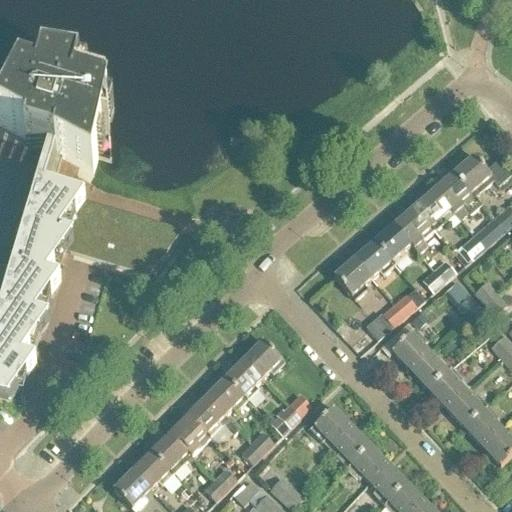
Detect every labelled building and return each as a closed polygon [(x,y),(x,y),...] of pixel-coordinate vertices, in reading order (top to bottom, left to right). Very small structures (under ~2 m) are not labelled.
[(23,84),(21,84),(9,106),(0,123),(0,129),(28,144),(26,151),(40,155),(30,190),(28,190),(13,241),(30,246),(0,345),(0,405),(10,409),(19,396),(16,396),(20,381),(28,384),(37,371),(23,367),(31,355),(28,355),(32,340),(40,343),(49,330),(35,326),(43,314),(40,314),(44,299),(52,302),(61,289),(47,285),(55,273),(52,273),(57,258),(64,261),(67,257),(148,282),(183,236),(52,196),(62,163),(94,179),(96,170),(98,160),(92,158),(95,147),(100,149),(103,140),(110,142),(109,125),(101,122),(104,112),(108,114),(108,99),(78,90),(81,79),(43,73),(38,92),(33,90),(31,95),(19,91),(23,84)] [(475,162),(454,180),(474,204),(475,203),(494,187),(499,193),(511,181),(499,166),(487,177),(475,162)] [(454,180),(434,197),(455,221),(454,221),(460,227),(468,220),(470,222),(482,211),(475,203),(474,204),(454,180)] [(434,197),(414,214),(434,238),(454,221),(455,221),(434,197)] [(511,214),(511,212),(495,226),(505,238),(511,232),(511,214)] [(414,214),(394,231),(412,251),(419,260),(428,252),(424,247),(434,238),(414,214)] [(394,231),(375,248),(395,272),(407,262),(404,258),(412,251),(394,231)] [(486,234),(474,244),(485,256),(496,246),(486,234)] [(485,256),(474,244),(463,254),(473,266),(485,256)] [(375,248),(354,265),(372,285),(380,278),(383,282),(395,272),(375,248)] [(372,285),(354,265),(335,282),(355,306),(367,296),(364,292),(372,285)] [(446,268),(435,278),(445,290),(457,280),(446,268)] [(445,290),(435,278),(423,288),(434,300),(445,290)] [(475,300),(485,311),(497,301),(487,289),(475,300)] [(497,301),(485,311),(495,322),(507,312),(497,301)] [(407,302),(395,312),(406,324),(417,314),(407,302)] [(458,315),(468,326),(480,316),(470,304),(458,315)] [(406,324),(395,312),(383,322),(394,334),(406,324)] [(480,316),(468,326),(478,337),(490,327),(480,316)] [(428,327),(421,320),(412,329),(418,336),(428,327)] [(392,358),(411,378),(430,360),(423,352),(427,349),(415,337),(392,358)] [(492,354),(502,365),(511,356),(511,352),(504,343),(492,354)] [(263,347),(244,366),(263,385),(270,378),(274,381),(285,370),(263,347)] [(511,356),(502,365),(511,377),(511,376),(511,356)] [(411,378),(429,397),(452,375),(441,364),(438,367),(430,360),(411,378)] [(244,366),(226,385),(248,407),(259,396),(255,393),(263,385),(244,366)] [(429,397),(447,416),(466,398),(459,390),(462,387),(452,375),(429,397)] [(226,385),(207,403),(226,422),(233,415),(237,418),(248,407),(226,385)] [(447,416),(465,435),(487,413),(477,402),(473,405),(466,398),(447,416)] [(301,402),(290,413),(301,424),(312,413),(301,402)] [(226,422),(207,403),(189,421),(211,444),(221,434),(223,435),(225,433),(234,442),(240,436),(226,422)] [(301,424),(290,413),(279,424),(290,435),(301,424)] [(465,435),(482,454),(502,435),(495,428),(498,425),(487,413),(465,435)] [(326,445),(334,452),(353,434),(334,414),(312,437),(323,448),(326,445)] [(189,421),(170,440),(189,459),(196,452),(200,455),(211,444),(189,421)] [(338,463),(349,474),(371,452),(353,434),(334,452),(341,460),(338,463)] [(502,435),(482,454),(501,473),(511,462),(511,440),(509,443),(502,435)] [(264,439),(253,449),(264,461),(275,450),(264,439)] [(170,440),(152,459),(174,481),(185,470),(181,467),(189,459),(170,440)] [(264,461),(253,449),(242,461),(253,472),(264,461)] [(363,482),(370,490),(389,471),(371,452),(349,474),(360,485),(363,482)] [(152,459),(133,477),(152,496),(159,489),(163,492),(174,481),(152,459)] [(374,501),(385,511),(408,490),(389,471),(370,490),(378,497),(374,501)] [(226,476),(216,487),(227,498),(238,487),(226,476)] [(152,496),(133,477),(114,496),(129,511),(142,511),(148,507),(144,504),(152,496)] [(271,497),(282,507),(293,495),(282,485),(271,497)] [(227,498),(216,487),(205,498),(216,509),(227,498)] [(232,502),(243,511),(245,511),(249,508),(259,497),(250,489),(246,493),(243,490),(232,502)] [(422,511),(426,509),(408,490),(385,511),(422,511)] [(293,495),(282,507),(287,511),(298,511),(304,505),(293,495)] [(259,497),(249,508),(253,511),(257,511),(266,502),(260,496),(259,497)] [(257,511),(277,511),(266,502),(257,511)]
